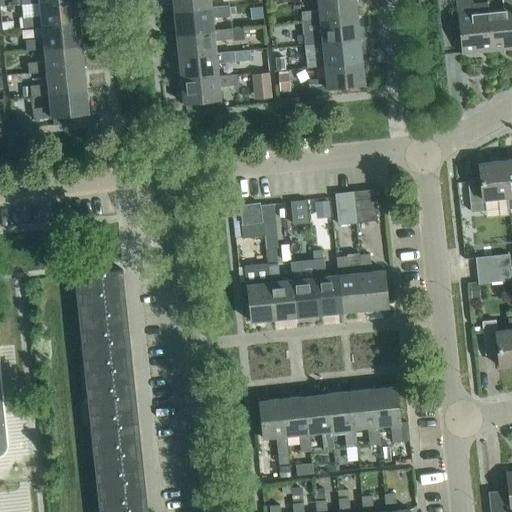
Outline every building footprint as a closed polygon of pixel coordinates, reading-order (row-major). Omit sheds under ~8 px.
[(79,21),(76,0),(59,0),(40,2),(40,3),(41,15),(23,17),(24,27),(42,25),(79,21)] [(173,0),(174,11),(211,7),(210,0),(173,0)] [(320,19),(357,15),(355,0),(301,0),(300,5),(293,6),(294,19),(302,19),(302,22),(320,20),(320,19)] [(511,0),(503,0),(505,10),(488,12),(492,50),(511,48),(511,0)] [(212,17),(230,15),(243,14),(242,4),(211,7),(174,11),(177,34),(213,30),(212,17)] [(492,50),(488,12),(473,13),(472,4),(457,6),(462,53),(492,50)] [(359,38),(357,15),(320,19),(320,20),(302,22),(303,34),(305,45),(322,43),(322,42),(359,38)] [(2,22),(2,29),(13,28),(13,20),(2,22)] [(81,44),(79,21),(42,25),(43,38),(25,40),(26,50),(44,48),(81,44)] [(231,28),(232,38),(232,39),(244,38),(243,27),(231,28)] [(214,40),(232,38),(231,28),(213,30),(177,34),(179,57),(216,53),(214,40)] [(325,65),(362,61),(359,38),(322,42),(322,43),(305,45),(306,57),(307,68),(325,66),(325,65)] [(83,67),(81,44),(44,48),(46,61),(28,63),(28,64),(29,73),(47,71),(83,67)] [(235,61),(246,60),(245,50),(234,51),(235,61)] [(234,51),(216,53),(179,57),(181,80),(218,76),(217,63),(235,61),(234,51)] [(274,57),(275,69),(284,69),(283,57),(274,57)] [(364,85),(362,61),(325,65),(325,66),(326,78),(308,80),(309,90),(364,85)] [(20,65),(21,74),(29,73),(28,64),(20,65)] [(86,90),(83,67),(47,71),(48,84),(30,86),(31,96),(49,94),(86,90)] [(271,96),(269,73),(253,74),(255,98),(271,96)] [(288,91),(287,73),(278,74),(279,92),(288,91)] [(237,84),(236,74),(218,76),(181,80),(184,103),(220,100),(219,86),(237,84)] [(23,97),(31,96),(30,86),(22,86),(23,97)] [(88,113),(86,90),(49,94),(50,107),(32,108),(33,119),(88,113)] [(508,197),(504,161),(479,163),(480,177),(468,178),(471,211),(484,210),(483,199),(508,197),(509,209),(508,197)] [(374,192),(353,195),(356,222),(377,220),(374,192)] [(356,222),(353,195),(335,196),(338,224),(356,222)] [(291,202),(293,222),(308,221),(306,201),(291,202)] [(329,201),(315,202),(316,211),(329,210),(329,201)] [(240,205),(242,223),(262,221),(260,203),(240,205)] [(261,214),(279,213),(279,203),(261,204),(261,214)] [(240,205),(232,206),(235,238),(244,237),(243,234),(242,223),(240,205)] [(293,279),(292,279),(280,281),(276,248),(278,248),(275,220),(264,221),(264,223),(263,223),(269,282),(270,282),(274,319),(296,316),(293,279)] [(269,282),(263,223),(264,223),(264,221),(262,221),(242,223),(243,234),(244,237),(255,236),(258,265),(244,266),(250,321),(274,319),(270,282),(269,282)] [(313,259),(323,258),(322,250),(312,251),(313,259)] [(359,254),(361,272),(365,309),(389,307),(385,270),(371,271),(369,253),(359,254)] [(476,258),(477,270),(510,267),(509,254),(476,258)] [(361,272),(348,274),(346,256),(336,257),(338,275),(342,311),(365,309),(361,272)] [(338,275),(325,276),(323,258),(313,259),(315,277),(319,314),(342,311),(338,275)] [(315,277),(302,278),(301,260),(290,261),(292,279),(293,279),(296,316),(319,314),(315,277)] [(511,280),(510,267),(477,270),(478,283),(511,280)] [(98,511),(148,511),(123,269),(73,275),(98,511)] [(470,284),(471,300),(479,300),(478,283),(470,284)] [(511,364),(511,317),(508,317),(509,329),(496,330),(495,319),(482,321),(485,354),(498,353),(499,366),(511,364)] [(401,422),(397,386),(373,389),(377,425),(378,425),(390,424),(392,442),(409,440),(407,422),(401,422)] [(377,425),(373,389),(351,391),(354,428),(355,428),(367,426),(369,445),(380,443),(378,425),(377,425)] [(354,428),(351,391),(328,393),(332,430),(345,429),(347,447),(357,446),(355,428),(354,428)] [(332,430),(328,393),(305,396),(309,432),(322,431),(324,449),(334,448),(332,430)] [(309,432),(305,396),(282,398),(286,435),(299,434),(301,452),(311,451),(309,432)] [(286,435),(282,398),(258,401),(262,437),(276,436),(279,464),(289,463),(288,453),(286,435)] [(280,477),(287,476),(290,476),(289,463),(279,464),(280,477)] [(296,475),(312,473),(311,463),(295,465),(296,475)] [(291,488),(290,484),(281,485),(282,494),(291,493),(291,488)] [(303,502),(301,487),(291,488),(291,493),(292,503),(303,502)] [(324,500),(323,488),(314,489),(315,501),(324,500)] [(350,511),(348,488),(337,489),(339,511),(350,511)] [(396,510),(394,492),(384,493),(386,511),(410,511),(410,509),(396,510)] [(386,511),(380,511),(373,511),(371,495),(361,496),(362,511),(386,511)] [(326,511),(326,500),(324,500),(315,501),(316,511),(326,511)] [(303,511),(303,502),(292,503),(293,511),(303,511)]
